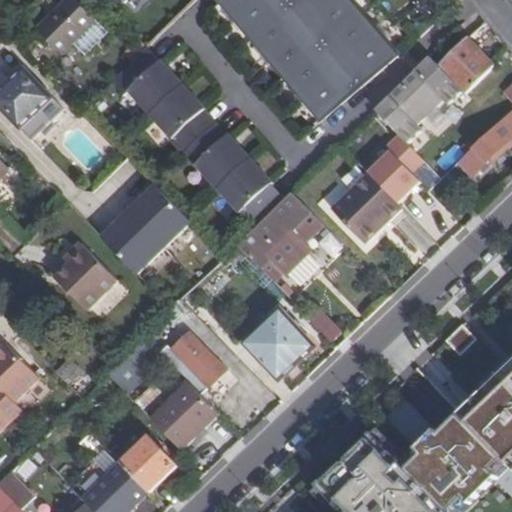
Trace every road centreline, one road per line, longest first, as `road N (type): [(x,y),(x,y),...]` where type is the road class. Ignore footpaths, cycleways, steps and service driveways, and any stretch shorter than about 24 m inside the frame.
road 1 (residential): [(196,511),(511,216)]
road 2 (unknown): [(479,0),(302,156),(190,30)]
